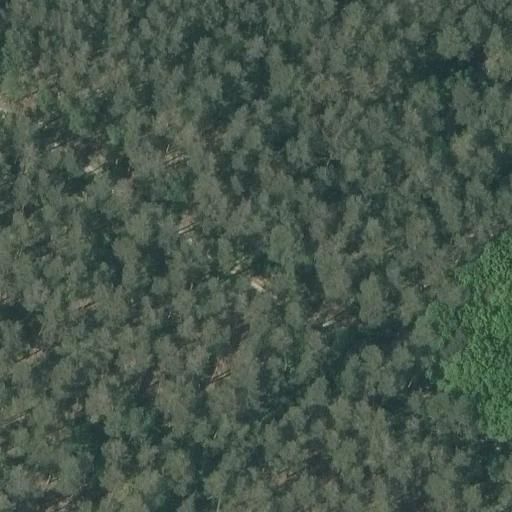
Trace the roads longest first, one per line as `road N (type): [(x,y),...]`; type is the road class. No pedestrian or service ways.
road 1 (track): [(183,511),(376,358),(0,115)]
road 2 (track): [(511,448),(376,358),(511,253)]
